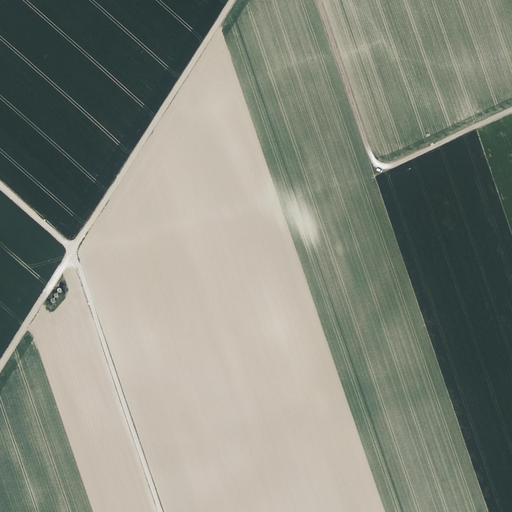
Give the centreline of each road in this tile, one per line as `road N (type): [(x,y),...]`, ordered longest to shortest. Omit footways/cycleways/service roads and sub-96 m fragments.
road 1 (track): [(0,365),(231,0)]
road 2 (track): [(317,0),(376,171),(511,109)]
road 3 (track): [(71,249),(161,511)]
